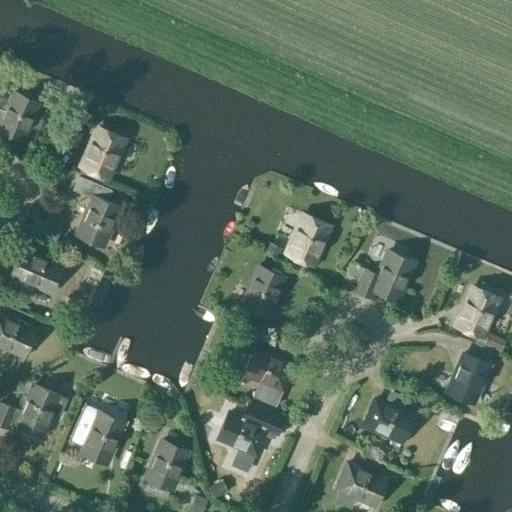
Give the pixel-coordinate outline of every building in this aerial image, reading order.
[(0,130),(22,140),(38,103),(12,92),(4,111),(0,108),(0,130)] [(123,139),(97,128),(81,165),(107,177),(123,139)] [(71,190),(91,199),(76,234),(102,245),(118,207),(105,202),(111,189),(78,175),(71,190)] [(311,263),(327,226),(301,215),(285,252),(311,263)] [(11,275),(12,276),(6,289),(27,298),(33,285),(48,291),(59,265),(22,249),(11,275)] [(364,268),(354,292),(369,298),(372,289),(396,299),(411,262),(386,251),(376,273),(364,268)] [(266,315),(282,277),(256,266),(240,304),(266,315)] [(475,288),(471,286),(455,324),(481,334),(497,297),(493,295),(494,294),(493,286),(482,282),(476,286),(475,288)] [(0,315),(0,345),(21,355),(32,329),(0,315)] [(251,397),(274,406),(292,365),(254,349),(243,374),(258,381),(251,397)] [(472,401),(488,364),(462,353),(447,391),(472,401)] [(8,421),(41,435),(52,411),(59,414),(65,398),(33,384),(21,411),(0,401),(0,425),(5,428),(8,421)] [(410,415),(373,399),(362,425),(400,441),(410,415)] [(240,418),(227,412),(216,438),(254,454),(262,434),(273,439),(275,435),(277,436),(284,418),(246,402),(240,418)] [(80,450),(106,461),(122,424),(98,413),(100,410),(84,403),(68,440),(82,446),(80,450)] [(145,478),(170,489),(187,451),(161,440),(145,478)] [(372,505),(383,479),(346,463),(335,489),(372,505)]
